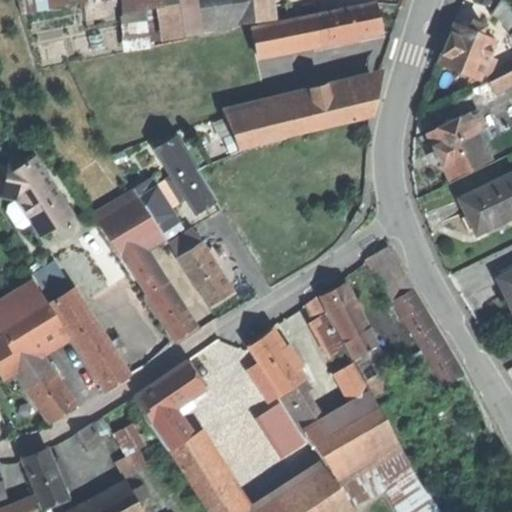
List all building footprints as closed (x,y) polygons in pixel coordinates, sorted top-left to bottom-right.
[(157,40),(198,32),(195,0),(125,0),(126,5),(159,1),(166,27),(154,29),(157,40)] [(271,18),(269,0),(195,0),(198,32),(271,18)] [(498,17),(510,32),(511,30),(511,7),(506,0),(501,0),(490,14),(498,17)] [(319,39),(321,44),(381,31),(378,16),(375,1),(314,14),(319,39)] [(257,52),(319,39),(314,14),(252,27),(257,52)] [(439,63),(479,79),(482,72),(489,55),(495,39),(481,34),(485,25),(473,20),(469,29),(455,23),(446,44),(439,63)] [(499,30),(485,25),(481,34),(495,39),(499,30)] [(495,58),(489,55),(482,72),(488,74),(495,58)] [(511,69),(488,81),(493,93),(511,83),(511,69)] [(274,109),(281,139),(370,118),(377,85),(274,109)] [(237,149),(281,139),(274,109),(226,121),(237,149)] [(439,157),(449,178),(489,158),(476,130),(484,125),(478,114),(470,118),(467,113),(427,132),(439,157)] [(236,150),(230,136),(222,139),(228,153),(236,150)] [(186,197),(194,210),(204,204),(215,198),(177,137),(156,149),(173,175),(186,197)] [(2,195),(17,199),(41,236),(58,225),(73,215),(53,182),(46,180),(48,175),(36,156),(26,163),(11,160),(2,195)] [(469,218),(476,233),(511,215),(511,171),(459,197),(469,218)] [(181,201),(186,197),(173,175),(167,179),(181,201)] [(151,178),(146,181),(150,189),(156,186),(151,178)] [(170,207),(181,201),(167,179),(156,186),(170,207)] [(178,221),(170,207),(156,186),(150,189),(146,181),(93,214),(101,227),(120,257),(122,255),(142,243),(160,232),(178,221)] [(184,231),(178,221),(160,232),(166,242),(184,231)] [(130,272),(120,257),(101,227),(28,273),(34,281),(36,280),(49,301),(83,279),(93,295),(130,272)] [(193,228),(170,243),(178,256),(178,255),(201,241),(193,228)] [(207,251),(201,241),(178,255),(186,268),(209,254),(207,251)] [(166,282),(142,243),(122,255),(146,294),(166,282)] [(212,247),(207,251),(209,254),(218,268),(223,265),(212,247)] [(371,257),(396,299),(413,290),(388,247),(371,257)] [(218,268),(209,254),(186,268),(209,305),(218,299),(232,291),(218,268)] [(507,296),(511,306),(511,270),(498,278),(507,296)] [(194,327),(166,282),(146,294),(175,339),(184,333),(194,327)] [(331,291),(320,297),(345,343),(360,334),(368,330),(346,282),(331,291)] [(74,287),(50,303),(106,390),(115,384),(130,375),(115,350),(109,342),(74,287)] [(53,345),(66,336),(36,290),(0,312),(0,327),(5,334),(0,337),(0,368),(5,376),(16,369),(42,352),(53,345)] [(416,294),(413,290),(396,299),(399,304),(416,294)] [(439,338),(416,294),(399,304),(422,347),(439,338)] [(301,305),(310,322),(326,313),(317,296),(301,305)] [(310,322),(329,357),(345,349),(326,313),(310,322)] [(295,385),(305,379),(273,330),(258,340),(248,347),(259,363),(280,394),(280,395),(295,385)] [(374,344),(368,330),(360,334),(367,348),(374,344)] [(367,348),(360,334),(345,343),(353,356),(367,348)] [(120,336),(109,342),(115,350),(125,344),(120,336)] [(460,376),(439,338),(422,347),(442,386),(447,383),(460,376)] [(374,344),(367,348),(353,356),(366,381),(390,367),(377,343),(374,344)] [(49,364),(42,352),(16,369),(27,386),(53,369),(49,364)] [(55,360),(49,364),(53,369),(59,379),(65,376),(55,360)] [(134,395),(169,450),(193,434),(174,406),(203,387),(186,361),(163,376),(134,395)] [(268,402),(280,394),(259,363),(247,370),(268,402)] [(336,371),(346,390),(359,382),(349,364),(336,371)] [(59,379),(53,369),(27,386),(50,422),(60,415),(76,405),(59,379)] [(467,389),(460,376),(447,383),(454,397),(467,389)] [(345,391),(354,407),(371,398),(362,381),(359,382),(346,390),(345,391)] [(320,427),(295,385),(280,395),(307,434),(320,427)] [(354,407),(320,427),(307,434),(333,474),(396,439),(373,397),(371,398),(354,407)] [(116,431),(128,453),(117,459),(127,477),(153,463),(142,445),(150,440),(139,419),(116,431)] [(79,431),(89,447),(102,438),(92,423),(79,431)] [(399,437),(419,473),(434,465),(414,429),(399,437)] [(169,450),(209,511),(243,511),(193,434),(169,450)] [(381,487),(412,468),(396,439),(333,474),(354,504),(381,487)] [(55,446),(48,449),(58,474),(65,471),(55,446)] [(24,457),(44,506),(67,497),(62,485),(58,474),(48,449),(47,448),(32,454),(24,457)] [(324,466),(298,483),(316,511),(345,511),(352,508),(324,466)] [(427,494),(412,468),(381,487),(396,511),(441,511),(429,492),(427,494)] [(70,482),(65,471),(58,474),(62,485),(70,482)] [(144,511),(139,502),(133,489),(129,482),(71,511),(144,511)] [(316,511),(298,483),(253,511),(316,511)] [(150,496),(143,484),(133,489),(139,502),(150,496)] [(20,491),(25,506),(35,502),(37,501),(32,487),(20,491)] [(8,511),(39,511),(35,502),(25,506),(8,511)]
